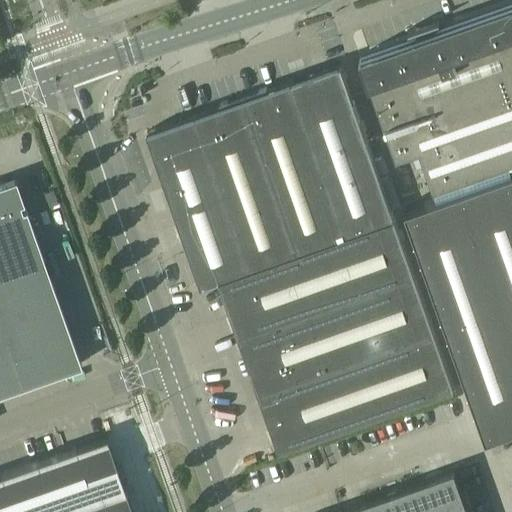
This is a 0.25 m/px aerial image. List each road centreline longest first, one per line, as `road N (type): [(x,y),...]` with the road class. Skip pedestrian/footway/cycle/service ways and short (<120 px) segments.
road 1 (unclassified): [(171,362),(70,74)]
road 2 (unclassified): [(70,74),(288,0)]
road 3 (unclassified): [(171,362),(0,425)]
road 4 (unclassified): [(223,511),(171,362)]
